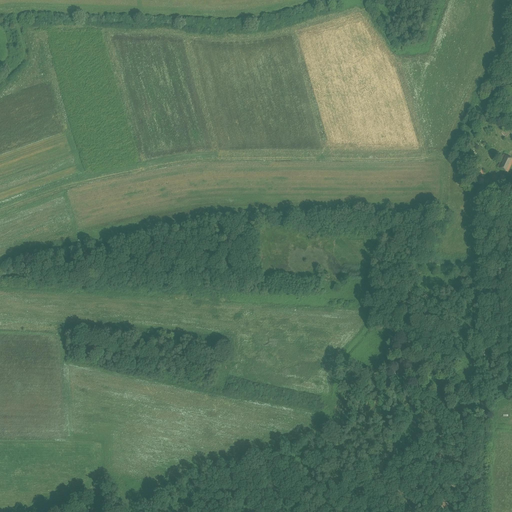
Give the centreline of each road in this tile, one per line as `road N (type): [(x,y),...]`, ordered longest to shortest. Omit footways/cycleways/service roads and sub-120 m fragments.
road 1 (track): [(511,204),(484,216),(482,511)]
road 2 (track): [(321,0),(231,19),(19,11)]
